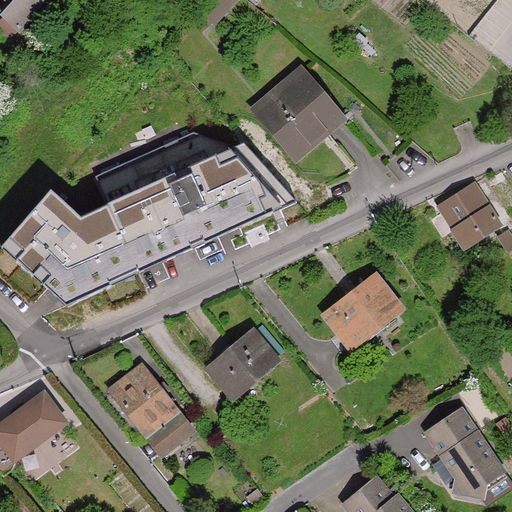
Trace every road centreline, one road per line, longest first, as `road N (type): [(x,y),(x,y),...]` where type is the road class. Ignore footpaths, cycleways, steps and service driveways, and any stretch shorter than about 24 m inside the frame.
road 1 (residential): [(49,355),(184,300),(511,142)]
road 2 (residential): [(49,355),(176,511)]
